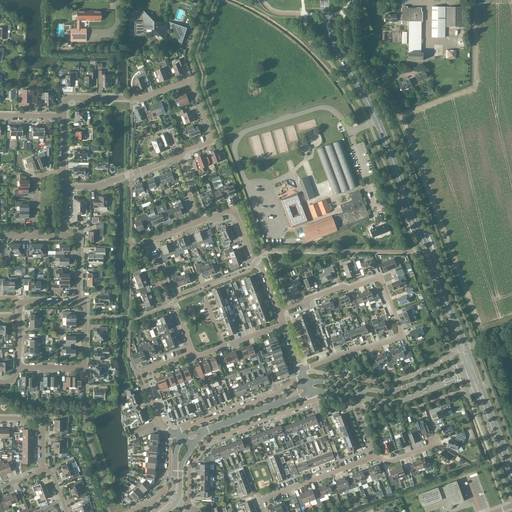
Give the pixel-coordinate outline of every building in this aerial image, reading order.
[(396,15),(385,15),(385,22),(396,22),(396,19),(401,19),(401,21),(406,22),(406,21),(408,21),(408,22),(409,22),(408,47),(408,53),(408,61),(423,61),(423,53),(421,53),(421,47),(421,22),(422,22),(422,12),(421,12),(421,8),(417,8),(407,8),(407,7),(402,6),(401,15),(396,16),(396,15)] [(464,27),(464,7),(446,7),(446,24),(445,24),(445,7),(432,7),(432,37),(445,37),(445,27),(464,27)] [(147,30),(154,30),(166,42),(166,22),(154,22),(142,10),(142,22),(134,22),(134,34),(146,34),(147,30)] [(81,29),(81,21),(100,21),(100,11),(77,11),(77,21),(76,21),(76,29),(70,29),(70,38),(86,38),(86,29),(81,29)] [(182,43),(187,28),(173,23),(172,26),(180,42),(182,43)] [(3,25),(3,28),(0,27),(0,38),(6,39),(6,33),(7,33),(7,30),(10,30),(11,25),(3,25)] [(456,59),(456,50),(448,50),(446,50),(446,58),(447,58),(447,59),(456,59)] [(181,66),(184,65),(181,59),(177,60),(178,63),(172,65),(173,68),(171,69),(171,70),(172,73),(173,74),(175,73),(176,76),(183,73),(181,66)] [(158,77),(160,82),(168,79),(164,69),(168,68),(165,61),(158,64),(161,69),(153,72),(155,78),(158,77)] [(147,78),(144,71),(143,68),(139,69),(140,71),(138,72),(137,72),(136,73),(135,74),(135,75),(134,75),(133,76),(133,77),(132,78),(132,80),(132,81),(131,82),(131,83),(131,84),(131,85),(132,86),(132,87),(136,86),(138,90),(146,87),(143,80),(147,78)] [(110,75),(104,75),(104,71),(98,71),(98,80),(102,80),(102,87),(110,87),(110,75)] [(425,71),(415,76),(417,82),(427,77),(425,71)] [(77,78),(77,72),(68,72),(68,76),(65,76),(65,87),(73,87),(73,78),(77,78)] [(95,79),(95,73),(89,73),(89,77),(84,77),(84,87),(92,87),(92,79),(95,79)] [(411,84),(413,82),(412,79),(409,80),(399,84),(401,91),(412,86),(411,84)] [(36,103),(36,96),(33,96),(33,90),(30,90),(28,90),(22,90),(22,96),(19,96),(19,105),(28,105),(28,103),(32,103),(36,103)] [(54,106),(55,96),(54,96),(52,94),(48,93),(42,93),(41,103),(47,103),(47,105),(54,106)] [(180,106),(189,103),(186,96),(182,98),(181,94),(174,97),(176,102),(179,102),(180,106)] [(172,120),(169,114),(167,107),(164,108),(161,101),(155,104),(159,115),(165,113),(169,121),(172,120)] [(454,110),(443,114),(446,122),(457,118),(455,112),(459,111),(456,103),(452,105),(454,110)] [(153,117),(159,115),(155,104),(149,106),(151,113),(148,114),(151,121),(154,120),(153,117)] [(145,118),(148,117),(146,110),(142,112),(141,109),(134,112),(135,114),(134,115),(134,120),(137,119),(138,122),(145,119),(145,118)] [(186,124),(194,121),(192,115),(193,115),(192,111),(186,113),(185,109),(179,111),(181,116),(183,116),(186,124)] [(86,119),(87,116),(89,116),(89,112),(86,112),(86,111),(75,111),(75,123),(80,123),(82,125),(89,126),(89,119),(86,119)] [(167,126),(169,133),(175,131),(172,124),(167,126)] [(191,137),(200,133),(198,127),(191,129),(190,126),(184,129),(186,134),(190,133),(191,137)] [(16,136),(16,127),(10,127),(10,132),(7,132),(7,139),(10,139),(10,136),(16,136)] [(25,133),(22,132),(22,127),(16,127),(16,136),(22,136),(22,139),(25,139),(25,133)] [(38,136),(38,127),(32,127),(32,133),(29,133),(29,139),(32,139),(32,136),(38,136)] [(47,133),(44,133),(44,127),(38,127),(38,136),(44,136),(44,139),(47,139),(47,133)] [(91,129),(82,129),(82,132),(75,132),(75,139),(76,139),(76,141),(77,141),(77,139),(82,140),(82,141),(86,141),(86,140),(85,140),(89,140),(89,139),(89,134),(91,134),(91,129)] [(158,153),(164,151),(162,146),(165,145),(166,147),(170,145),(166,133),(161,135),(162,138),(160,139),(160,138),(152,141),(155,150),(156,150),(158,153)] [(81,146),(81,150),(74,150),(74,158),(85,158),(85,150),(88,150),(88,146),(81,146)] [(211,157),(213,162),(213,164),(222,161),(219,151),(215,153),(215,150),(212,151),(213,156),(211,157)] [(43,161),(47,160),(44,153),(38,155),(35,157),(36,160),(39,169),(45,166),(43,161)] [(213,162),(211,157),(210,156),(208,157),(207,156),(203,157),(202,155),(200,156),(204,167),(211,165),(210,163),(213,162)] [(206,171),(204,167),(200,156),(198,157),(199,159),(195,160),(195,162),(192,163),(195,171),(201,169),(202,173),(206,171)] [(36,160),(33,161),(31,157),(25,160),(28,167),(31,166),(33,171),(39,169),(36,160)] [(84,176),(84,169),(88,169),(88,165),(80,165),(80,169),(74,168),(74,175),(81,175),(81,176),(84,176)] [(178,182),(176,176),(173,177),(171,172),(165,174),(168,183),(172,181),(173,184),(178,182)] [(162,185),(168,183),(165,174),(159,176),(161,182),(158,183),(159,186),(161,190),(164,189),(162,185)] [(26,180),(26,177),(19,175),(19,187),(27,187),(28,187),(28,181),(24,181),(25,180),(26,180)] [(315,197),(309,182),(307,177),(299,180),(306,201),(315,197)] [(153,179),(147,181),(149,184),(148,185),(149,186),(150,189),(151,191),(154,190),(154,188),(159,186),(158,183),(157,180),(154,181),(153,179)] [(141,183),(135,185),(136,189),(136,191),(137,191),(138,194),(141,193),(142,194),(145,193),(148,192),(145,185),(142,186),(141,183)] [(223,186),(226,196),(229,194),(230,197),(233,196),(232,195),(236,193),(233,185),(229,187),(228,184),(223,186)] [(223,197),(226,196),(223,186),(218,188),(219,190),(214,192),(217,200),(221,199),(221,200),(224,199),(223,197)] [(19,187),(18,187),(18,191),(14,191),(14,197),(21,197),(21,193),(27,194),(27,187),(19,187)] [(212,201),(215,200),(211,191),(206,193),(207,195),(203,196),(206,205),(209,203),(210,204),(212,203),(212,201)] [(363,201),(359,191),(349,194),(352,201),(340,205),(343,214),(339,215),(339,214),(302,228),(301,229),(300,230),(299,232),(299,233),(299,235),(300,237),(305,235),(307,241),(322,236),(322,237),(348,228),(347,227),(369,219),(364,206),(365,206),(365,205),(364,202),(363,201)] [(282,200),(292,226),(307,220),(297,194),(282,200)] [(97,205),(99,205),(99,207),(106,207),(107,197),(99,197),(99,200),(97,200),(93,200),(93,207),(97,207),(97,205)] [(86,214),(86,200),(81,200),(81,198),(77,198),(76,199),(73,199),(73,222),(80,222),(80,214),(86,214)] [(326,200),(323,200),(308,206),(313,218),(330,212),(326,200)] [(22,204),(23,202),(15,201),(15,207),(19,207),(19,211),(28,211),(28,205),(22,204)] [(180,209),(183,208),(181,202),(175,205),(176,207),(173,208),(176,217),(182,215),(180,209)] [(167,211),(166,208),(165,204),(162,205),(164,209),(163,209),(164,210),(165,215),(168,214),(170,219),(176,217),(173,208),(167,211)] [(163,216),(165,215),(164,210),(157,212),(158,214),(155,215),(159,224),(165,221),(163,216)] [(15,215),(15,221),(22,221),(24,221),(24,218),(28,218),(28,211),(19,211),(19,215),(15,215)] [(145,216),(146,216),(145,214),(137,217),(137,218),(135,223),(138,231),(144,229),(144,228),(145,228),(145,224),(148,223),(148,221),(147,221),(145,216)] [(159,224),(155,215),(149,217),(148,215),(146,216),(145,216),(147,221),(148,221),(150,220),(152,226),(159,224)] [(384,224),(376,227),(373,229),(372,226),(369,227),(370,230),(373,237),(387,232),(384,224)] [(224,236),(232,233),(230,227),(224,229),(223,226),(216,228),(218,231),(221,230),(224,236)] [(103,236),(103,229),(96,229),(96,232),(88,232),(88,242),(97,242),(97,236),(103,236)] [(200,232),(204,243),(207,242),(208,244),(213,242),(211,236),(208,237),(205,230),(200,232)] [(200,244),(204,243),(200,232),(194,234),(197,241),(194,242),(196,248),(201,246),(200,244)] [(232,233),(224,236),(226,242),(222,243),(223,247),(230,244),(229,241),(234,239),(232,233)] [(196,248),(194,242),(191,243),(189,236),(183,238),(187,249),(191,248),(191,250),(196,248)] [(507,236),(502,238),(505,247),(510,245),(507,236)] [(183,251),(187,249),(183,238),(177,240),(180,247),(177,248),(179,254),(184,253),(183,251)] [(500,239),(494,241),(498,250),(503,248),(500,239)] [(494,241),(489,243),(493,252),(498,250),(494,241)] [(179,254),(177,248),(174,249),(172,243),(166,245),(170,256),(174,254),(175,257),(180,255),(179,254)] [(489,243),(484,245),(487,254),(488,254),(493,252),(489,243)] [(14,254),(14,244),(7,244),(7,250),(4,250),(4,257),(9,257),(9,254),(14,254)] [(23,250),(20,250),(21,244),(14,244),(14,254),(18,254),(18,257),(23,257),(23,250)] [(36,254),(36,244),(30,244),(29,250),(26,250),(26,257),(32,257),(32,254),(36,254)] [(46,250),(43,250),(43,245),(36,244),(36,254),(40,254),(40,257),(46,258),(46,250)] [(68,251),(68,245),(64,245),(64,244),(60,244),(60,245),(59,245),(59,249),(55,248),(55,255),(64,255),(64,251),(68,251)] [(167,257),(170,256),(166,245),(161,247),(163,253),(160,255),(163,262),(168,260),(167,257)] [(484,245),(479,247),(482,256),(487,254),(484,245)] [(479,247),(474,249),(477,258),(479,257),(482,256),(479,247)] [(104,257),(104,249),(95,248),(95,252),(92,252),(92,254),(88,254),(88,264),(102,264),(102,257),(104,257)] [(232,259),(240,256),(238,250),(232,252),(231,249),(224,251),(226,257),(230,256),(232,259)] [(465,257),(461,259),(462,262),(464,261),(465,265),(464,265),(465,268),(466,268),(467,271),(466,271),(467,274),(469,274),(470,277),(468,278),(469,278),(470,281),(470,282),(471,282),(473,285),(471,285),(472,288),(474,288),(475,291),(473,292),(475,295),(476,294),(477,297),(476,298),(477,301),(480,300),(482,305),(488,302),(479,279),(481,278),(479,273),(478,274),(469,251),(463,253),(465,257)] [(64,258),(64,255),(55,255),(55,261),(59,261),(59,265),(68,265),(68,258),(64,258)] [(240,256),(232,259),(233,262),(229,264),(231,270),(238,267),(237,264),(243,262),(240,256)] [(352,266),(355,265),(353,258),(350,260),(351,263),(343,266),(347,278),(355,275),(352,266)] [(210,260),(204,262),(206,266),(209,275),(215,273),(213,267),(216,265),(214,259),(210,260)] [(386,271),(396,267),(393,259),(383,263),(386,271)] [(364,273),(374,269),(371,260),(360,264),(364,273)] [(198,263),(194,264),(197,272),(201,271),(203,277),(209,275),(206,266),(203,267),(202,264),(199,265),(198,263)] [(331,275),(335,274),(333,267),(325,270),(325,273),(319,275),(322,283),(327,281),(326,281),(332,278),(331,275)] [(182,276),(185,284),(191,282),(189,276),(192,275),(189,269),(184,271),(185,275),(182,276)] [(62,274),(62,271),(56,271),(55,277),(59,277),(59,281),(69,281),(69,274),(62,274)] [(101,277),(101,271),(91,271),(91,274),(88,274),(88,286),(95,286),(95,277),(101,277)] [(137,282),(146,279),(144,273),(141,274),(140,271),(133,274),(134,277),(135,277),(137,282)] [(311,281),(314,280),(312,272),(305,274),(307,279),(304,280),(307,289),(313,286),(311,281)] [(185,284),(182,276),(178,277),(177,273),(171,276),(174,284),(177,283),(179,287),(185,284)] [(401,282),(406,281),(404,275),(397,277),(398,281),(391,283),(394,290),(403,287),(401,282)] [(245,285),(255,281),(253,276),(243,280),(245,285)] [(8,281),(8,291),(14,291),(14,285),(17,285),(17,277),(11,277),(11,281),(8,281)] [(8,291),(8,281),(2,281),(2,279),(0,278),(0,285),(2,285),(2,291),(8,291)] [(40,284),(43,284),(43,278),(37,278),(37,281),(34,281),(34,291),(40,291),(40,284)] [(34,281),(31,281),(31,279),(24,279),(24,285),(28,285),(28,291),(34,291),(34,281)] [(140,292),(147,289),(146,286),(148,285),(146,279),(137,282),(139,288),(138,289),(140,292)] [(297,287),(301,286),(298,279),(294,281),(296,284),(284,288),(287,296),(299,292),(297,287)] [(69,288),(69,281),(59,281),(59,285),(53,285),(53,291),(62,291),(62,287),(69,288)] [(257,286),(255,281),(245,285),(247,290),(257,286)] [(257,286),(247,290),(249,295),(259,291),(257,286)] [(501,287),(500,288),(503,297),(508,295),(505,286),(501,287)] [(220,288),(212,291),(214,297),(222,294),(222,295),(225,294),(224,292),(227,291),(228,292),(229,291),(228,288),(221,291),(220,288)] [(499,288),(495,289),(498,298),(503,297),(500,288),(499,288)] [(144,301),(153,298),(151,292),(148,293),(147,289),(140,292),(141,296),(142,295),(144,301)] [(370,289),(365,291),(369,300),(369,303),(372,302),(379,299),(378,297),(376,290),(371,292),(370,289)] [(491,291),(490,291),(493,300),(498,298),(495,289),(491,291)] [(222,294),(214,297),(216,302),(224,300),(223,296),(228,294),(228,292),(227,291),(224,292),(225,294),(222,295),(222,294)] [(363,302),(369,300),(365,291),(360,293),(363,302)] [(359,304),(363,302),(360,293),(355,295),(357,300),(354,301),(355,304),(357,308),(360,307),(359,304)] [(355,304),(354,301),(353,298),(350,299),(348,294),(343,296),(346,304),(347,308),(351,306),(352,305),(355,304)] [(400,306),(409,302),(406,295),(397,299),(400,306)] [(109,303),(109,296),(99,296),(99,299),(94,299),(94,306),(104,306),(104,303),(109,303)] [(255,303),(263,301),(261,296),(253,299),(250,300),(252,305),(255,303)] [(341,306),(346,304),(343,296),(337,298),(339,303),(336,304),(339,310),(342,309),(341,306)] [(147,311),(154,308),(153,305),(155,304),(153,298),(144,301),(146,307),(145,308),(147,311)] [(229,303),(226,304),(224,300),(216,302),(218,308),(226,305),(226,306),(229,305),(229,303)] [(340,312),(339,310),(336,304),(334,305),(332,300),(326,302),(330,310),(333,309),(336,313),(340,312)] [(325,312),(330,310),(326,302),(321,304),(323,309),(320,310),(323,316),(326,315),(325,312)] [(228,311),(226,306),(226,305),(218,308),(221,314),(228,311)] [(410,310),(414,309),(412,305),(406,308),(407,311),(402,313),(406,324),(415,321),(410,310)] [(256,314),(266,310),(265,306),(257,308),(258,311),(255,312),(256,314)] [(261,318),(268,315),(266,310),(256,314),(258,319),(261,318)] [(233,314),(230,315),(228,311),(221,314),(223,319),(230,316),(231,317),(233,316),(233,314)] [(298,323),(307,319),(306,317),(307,316),(305,311),(299,313),(300,316),(297,317),(298,321),(297,321),(298,323)] [(29,321),(38,321),(38,317),(42,317),(42,312),(36,312),(36,315),(29,315),(29,316),(28,317),(28,320),(29,321)] [(66,322),(75,322),(75,315),(70,315),(71,312),(62,312),(62,318),(66,318),(66,322)] [(162,325),(170,322),(168,315),(165,317),(164,314),(158,316),(159,319),(160,319),(162,325)] [(260,325),(270,321),(268,315),(261,318),(258,319),(260,325)] [(378,323),(382,332),(387,330),(385,323),(388,322),(385,315),(380,317),(382,321),(378,323)] [(232,322),(231,317),(230,316),(223,319),(225,325),(232,322)] [(301,328),(310,324),(309,322),(308,322),(307,319),(298,323),(298,325),(299,324),(301,328)] [(382,332),(378,323),(377,319),(372,321),(371,320),(369,321),(371,328),(374,327),(376,334),(382,332)] [(38,325),(38,321),(29,321),(29,328),(36,328),(36,331),(42,331),(42,325),(38,325)] [(359,327),(363,336),(368,333),(367,329),(370,328),(367,321),(364,322),(365,325),(359,327)] [(75,328),(75,322),(66,322),(66,325),(62,325),(62,332),(70,332),(70,328),(75,328)] [(161,335),(168,332),(167,330),(172,328),(170,322),(162,325),(163,327),(162,328),(160,331),(161,335)] [(237,325),(234,326),(232,322),(225,325),(227,330),(234,327),(235,328),(238,327),(237,325)] [(301,333),(311,329),(310,327),(311,326),(310,324),(301,328),(302,331),(301,331),(301,333)] [(419,329),(423,327),(422,324),(415,327),(416,330),(409,332),(412,340),(422,336),(419,329)] [(107,333),(107,327),(98,327),(98,330),(94,330),(94,340),(104,341),(104,333),(107,333)] [(237,333),(235,328),(234,327),(227,330),(229,336),(237,333)] [(357,338),(363,336),(359,327),(354,329),(357,338)] [(304,338),(314,334),(313,332),(312,332),(311,329),(301,333),(302,335),(303,334),(304,338)] [(351,340),(357,338),(354,329),(348,331),(351,340)] [(346,342),(351,340),(348,331),(342,333),(346,342)] [(166,343),(177,339),(174,333),(169,335),(168,332),(161,335),(162,337),(163,337),(163,338),(165,339),(166,343)] [(340,344),(346,342),(342,333),(337,336),(340,344)] [(305,343),(315,340),(313,337),(315,336),(314,334),(304,338),(306,341),(305,341),(305,343)] [(334,346),(340,344),(337,336),(331,338),(334,346)] [(29,347),(38,347),(38,343),(41,343),(42,337),(36,337),(36,340),(29,340),(29,347)] [(62,347),(70,347),(70,343),(75,343),(75,337),(65,337),(65,341),(62,340),(62,347)] [(267,347),(278,343),(276,337),(268,340),(270,344),(266,345),(267,347)] [(168,352),(174,349),(173,347),(179,345),(177,339),(166,343),(167,346),(166,347),(168,352)] [(308,348),(318,344),(317,342),(316,342),(315,340),(305,343),(306,345),(307,344),(308,348)] [(148,349),(149,351),(151,356),(156,354),(153,345),(150,346),(148,342),(146,343),(145,341),(143,342),(143,344),(146,350),(148,349)] [(272,351),(280,348),(278,343),(267,347),(268,349),(271,348),(272,351)] [(146,351),(146,350),(143,344),(141,345),(141,347),(140,347),(139,350),(140,352),(137,353),(141,362),(146,360),(143,352),(146,351)] [(319,353),(317,347),(319,346),(318,344),(308,348),(309,351),(308,352),(309,353),(312,352),(313,355),(319,353)] [(259,356),(256,347),(253,348),(252,345),(247,347),(250,356),(251,359),(259,356)] [(29,347),(29,353),(36,353),(35,359),(41,359),(41,351),(38,351),(38,347),(29,347)] [(70,350),(70,347),(62,347),(62,353),(65,353),(65,357),(75,357),(75,350),(70,350)] [(245,358),(250,356),(247,347),(241,349),(243,354),(240,355),(241,359),(244,358),(245,358)] [(412,357),(410,352),(404,354),(401,347),(396,349),(399,358),(403,357),(404,360),(412,357)] [(274,356),(282,353),(280,348),(272,351),(269,352),(270,354),(273,353),(274,356)] [(94,360),(103,360),(104,356),(105,355),(108,355),(108,349),(102,349),(102,352),(94,352),(93,358),(94,359),(94,360)] [(396,359),(399,358),(396,349),(390,351),(393,358),(390,359),(392,365),(397,363),(396,359)] [(241,359),(240,355),(237,356),(235,351),(230,353),(233,363),(239,361),(238,360),(241,359)] [(141,362),(137,353),(132,354),(131,352),(130,352),(130,356),(133,356),(136,364),(141,362)] [(381,354),(379,355),(383,364),(386,363),(387,366),(389,366),(390,368),(393,367),(392,365),(390,359),(388,360),(385,353),(384,353),(384,352),(381,353),(381,354)] [(230,364),(233,363),(230,353),(224,355),(225,359),(222,360),(224,366),(225,369),(230,367),(231,366),(230,364)] [(283,359),(281,354),(283,354),(282,353),(274,356),(273,357),(274,360),(271,362),(272,364),(283,359)] [(383,364),(379,355),(374,357),(376,362),(371,364),(374,371),(384,368),(383,364)] [(208,364),(211,372),(219,369),(215,357),(210,359),(211,362),(208,364)] [(277,368),(285,365),(283,359),(272,364),(272,366),(276,364),(277,368)] [(211,372),(208,364),(207,360),(202,362),(203,365),(200,367),(203,375),(211,372)] [(203,375),(200,367),(199,363),(194,365),(196,368),(192,370),(195,378),(203,375)] [(278,371),(275,372),(276,374),(287,370),(285,365),(277,368),(278,371)] [(106,372),(104,372),(104,367),(95,367),(95,372),(93,372),(93,379),(103,379),(106,379),(106,372)] [(181,374),(184,382),(192,379),(187,367),(183,369),(184,373),(181,374)] [(184,382),(181,374),(179,370),(175,372),(176,376),(173,377),(176,385),(184,382)] [(287,370),(276,374),(276,376),(280,375),(281,378),(289,375),(287,370)] [(173,377),(172,373),(167,375),(168,379),(165,380),(168,388),(176,385),(173,377)] [(267,376),(264,377),(263,374),(260,375),(260,376),(264,387),(267,386),(266,384),(270,383),(267,376)] [(159,378),(156,379),(157,383),(160,391),(168,388),(165,380),(164,376),(159,378)] [(260,376),(257,377),(258,379),(256,380),(259,389),(258,387),(262,386),(262,387),(264,387),(260,376)] [(28,378),(28,377),(22,377),(21,382),(17,382),(17,391),(24,391),(24,386),(28,386),(28,378)] [(50,387),(50,377),(43,377),(43,382),(40,382),(40,390),(50,390),(50,387)] [(50,377),(50,387),(53,387),(53,390),(59,390),(59,382),(56,382),(56,377),(50,377)] [(72,387),(72,377),(66,377),(66,383),(63,383),(63,390),(68,390),(68,387),(72,387)] [(72,377),(72,387),(75,387),(75,390),(81,390),(81,383),(81,380),(78,380),(78,377),(72,377)] [(28,378),(28,386),(28,387),(32,387),(32,391),(37,391),(37,385),(34,385),(34,378),(28,378)] [(257,390),(259,389),(256,380),(250,382),(253,389),(256,388),(257,390)] [(244,384),(242,385),(240,382),(238,383),(242,395),(244,394),(244,393),(247,392),(244,384)] [(249,391),(253,389),(250,382),(244,384),(247,392),(247,393),(250,392),(249,391)] [(240,396),(242,395),(238,383),(235,384),(235,385),(236,387),(233,388),(236,396),(239,394),(240,396)] [(107,392),(107,386),(99,386),(99,389),(93,389),(93,399),(97,399),(97,397),(104,397),(105,392),(107,392)] [(140,398),(138,392),(135,394),(133,389),(127,391),(127,397),(127,399),(129,398),(130,401),(131,401),(140,398)] [(221,390),(225,401),(231,399),(227,391),(224,392),(223,389),(221,390)] [(220,403),(225,401),(221,390),(219,390),(220,394),(217,395),(220,403)] [(220,403),(217,395),(213,396),(212,393),(210,394),(214,405),(220,403)] [(204,409),(199,398),(198,394),(195,395),(197,398),(199,402),(195,403),(192,404),(195,411),(198,410),(198,411),(204,409)] [(209,407),(214,405),(210,394),(208,394),(209,398),(206,399),(209,407)] [(209,407),(206,399),(203,400),(201,397),(199,398),(204,409),(209,407)] [(130,401),(127,402),(130,409),(127,410),(128,412),(136,409),(135,408),(137,407),(137,406),(137,405),(142,403),(140,398),(131,401),(130,401)] [(195,411),(192,404),(190,405),(189,404),(186,406),(185,402),(183,403),(187,415),(192,412),(195,411)] [(182,417),(187,415),(183,403),(181,404),(182,407),(179,408),(182,417)] [(447,411),(451,410),(449,404),(441,407),(443,411),(437,413),(439,419),(449,415),(447,411)] [(182,417),(179,408),(175,410),(174,406),(172,407),(176,419),(182,417)] [(171,421),(176,419),(172,407),(170,408),(171,411),(168,412),(171,421)] [(138,410),(136,410),(136,409),(128,412),(129,414),(131,413),(132,416),(136,415),(137,418),(146,414),(144,409),(139,411),(139,410),(138,410)] [(337,422),(345,419),(343,414),(339,416),(338,413),(332,415),(334,420),(336,419),(337,422)] [(135,428),(142,425),(141,423),(148,420),(146,414),(137,418),(138,421),(135,422),(133,424),(135,428)] [(315,415),(310,417),(313,426),(314,428),(319,426),(319,425),(322,424),(318,414),(315,415)] [(69,422),(69,420),(69,417),(61,417),(61,420),(54,420),(54,426),(68,426),(68,422),(69,422)] [(310,427),(313,426),(310,417),(305,419),(309,430),(311,430),(310,427)] [(307,431),(309,430),(305,419),(300,421),(303,429),(306,428),(307,431)] [(339,427),(347,424),(345,419),(337,422),(339,427)] [(423,434),(429,432),(428,429),(427,425),(426,425),(425,423),(423,424),(422,419),(415,421),(418,430),(421,429),(423,434)] [(300,431),(303,429),(300,421),(295,423),(299,434),(301,433),(300,431)] [(453,426),(454,425),(453,422),(440,427),(441,430),(442,429),(444,435),(453,432),(452,428),(453,426)] [(297,435),(299,434),(295,423),(290,425),(293,433),(296,432),(297,435)] [(341,433),(349,429),(347,424),(339,427),(336,428),(338,434),(341,433)] [(281,425),(276,427),(279,436),(279,438),(285,436),(284,434),(281,425)] [(288,435),(293,433),(290,425),(284,427),(288,435)] [(68,434),(68,426),(54,426),(54,431),(61,431),(61,434),(68,434)] [(274,438),(279,436),(276,427),(271,429),(274,438)] [(416,435),(419,434),(416,427),(409,430),(410,434),(408,435),(412,444),(418,442),(416,435)] [(269,439),(274,438),(271,429),(265,431),(269,439)] [(340,439),(351,434),(349,429),(341,433),(342,436),(339,437),(340,439)] [(264,441),(269,439),(265,431),(260,433),(264,441)] [(462,444),(463,445),(466,437),(463,431),(457,434),(458,436),(458,438),(456,437),(455,441),(454,441),(449,440),(447,447),(455,449),(461,446),(462,444)] [(404,440),(407,439),(404,432),(400,434),(401,437),(395,439),(399,449),(406,446),(404,440)] [(259,443),(264,441),(260,433),(255,435),(259,443)] [(345,443),(353,439),(351,434),(340,439),(341,440),(343,439),(345,443)] [(253,445),(259,443),(255,435),(250,437),(253,445)] [(390,447),(393,445),(390,437),(387,439),(388,442),(383,445),(384,447),(383,447),(385,451),(386,454),(392,452),(390,447)] [(67,448),(67,442),(67,439),(61,439),(61,442),(54,442),(54,448),(64,448),(67,448)] [(250,448),(248,445),(247,446),(245,439),(242,440),(237,442),(240,450),(243,449),(244,451),(250,448)] [(346,448),(355,444),(353,439),(345,443),(346,448)] [(237,451),(240,450),(237,442),(232,444),(235,452),(236,455),(238,454),(237,451)] [(230,454),(235,452),(232,444),(226,446),(230,454)] [(348,456),(354,454),(352,451),(357,450),(355,444),(346,448),(348,453),(347,453),(348,456)] [(224,456),(230,454),(226,446),(221,448),(224,456)] [(330,462),(335,460),(330,447),(328,448),(329,451),(326,452),(330,462)] [(63,453),(64,448),(54,448),(54,453),(61,453),(61,456),(67,456),(67,453),(63,453)] [(226,459),(224,456),(221,448),(216,449),(220,458),(223,457),(224,460),(226,459)] [(214,460),(220,458),(216,449),(211,451),(212,454),(208,455),(206,458),(213,463),(215,461),(214,460)] [(330,462),(326,452),(323,453),(322,450),(320,451),(325,463),(330,462)] [(320,465),(325,463),(320,451),(318,452),(319,455),(316,456),(320,465)] [(451,461),(455,456),(449,452),(447,455),(442,451),(438,458),(446,463),(448,459),(451,461)] [(320,465),(316,456),(313,457),(312,454),(310,455),(314,467),(320,465)] [(272,464),(284,460),(283,457),(280,458),(279,455),(269,459),(272,464)] [(309,469),(314,467),(310,455),(308,455),(309,459),(306,460),(309,469)] [(212,465),(213,463),(206,458),(205,460),(204,464),(201,464),(201,470),(210,470),(210,465),(212,465)] [(299,473),(304,471),(300,458),(298,459),(299,463),(296,464),(299,473)] [(309,469),(306,460),(303,461),(302,458),(300,458),(304,471),(309,469)] [(427,472),(429,471),(432,470),(429,463),(426,464),(424,458),(418,460),(421,469),(424,468),(426,471),(427,470),(427,472)] [(67,465),(61,467),(63,472),(75,468),(75,467),(77,467),(74,459),(67,461),(68,463),(67,463),(67,464),(67,465)] [(274,470),(283,467),(282,464),(285,462),(284,460),(272,464),(274,470)] [(418,470),(421,469),(418,460),(412,462),(414,469),(411,470),(414,477),(418,475),(418,474),(419,473),(418,470)] [(14,468),(12,462),(8,463),(8,462),(4,464),(3,461),(1,461),(6,474),(11,472),(10,469),(14,468)] [(377,479),(382,477),(385,476),(383,470),(380,472),(378,465),(373,467),(377,479)] [(395,469),(399,478),(402,476),(404,481),(410,478),(406,469),(403,471),(402,466),(395,469)] [(276,476),(288,471),(287,468),(284,469),(283,467),(274,470),(276,476)] [(369,482),(377,479),(373,467),(368,469),(370,476),(367,477),(369,482)] [(79,475),(78,472),(77,473),(75,468),(63,472),(65,477),(72,475),(73,477),(79,475)] [(243,469),(231,474),(233,480),(246,475),(243,469)] [(395,479),(399,478),(395,469),(389,471),(391,475),(388,476),(391,485),(397,483),(395,479)] [(288,471),(276,476),(278,481),(287,478),(286,475),(289,474),(288,471)] [(362,471),(357,473),(361,485),(369,482),(367,477),(365,478),(362,471)] [(353,488),(361,485),(357,473),(352,475),(354,481),(351,482),(353,488)] [(238,484),(248,481),(246,475),(233,480),(234,482),(237,481),(238,484)] [(353,488),(351,482),(350,479),(347,480),(346,477),(341,479),(345,491),(353,488)] [(146,480),(142,483),(149,490),(150,489),(149,488),(152,485),(151,484),(152,480),(146,479),(146,480)] [(337,494),(345,491),(341,479),(335,481),(336,484),(333,485),(336,493),(337,494)] [(71,493),(82,488),(81,485),(83,485),(81,480),(75,482),(76,485),(69,487),(71,493)] [(237,491),(250,486),(248,481),(238,484),(240,487),(236,488),(237,491)] [(444,511),(451,510),(450,508),(453,507),(452,505),(463,501),(456,481),(445,485),(444,485),(445,486),(438,488),(438,487),(437,487),(418,495),(422,507),(423,506),(425,511),(428,511),(439,508),(440,511),(437,511),(444,511)] [(141,483),(139,482),(138,482),(135,486),(136,486),(137,487),(137,488),(138,487),(143,493),(146,491),(147,492),(149,490),(142,483),(142,484),(141,483)] [(336,493),(333,485),(330,486),(329,483),(324,485),(327,494),(330,493),(331,495),(336,493)] [(39,494),(47,491),(45,485),(39,487),(38,485),(32,487),(34,492),(37,491),(39,494)] [(324,495),(327,494),(324,485),(318,487),(319,490),(316,491),(317,492),(319,499),(325,497),(324,495)] [(137,488),(137,487),(136,486),(132,489),(134,491),(140,498),(142,497),(141,496),(143,493),(138,487),(137,488)] [(250,486),(237,491),(238,494),(242,492),(243,496),(252,492),(250,486)] [(81,492),(80,489),(82,489),(82,488),(71,493),(73,498),(80,495),(81,498),(87,496),(85,491),(81,492)] [(129,495),(127,497),(131,501),(133,499),(135,501),(138,499),(139,500),(140,498),(134,491),(133,490),(132,489),(128,494),(129,495)] [(319,499),(317,492),(313,494),(312,490),(306,492),(310,504),(312,505),(320,501),(319,499)] [(47,491),(39,494),(40,498),(36,499),(38,505),(44,502),(43,500),(49,497),(47,491)] [(209,495),(210,491),(201,491),(201,497),(201,500),(211,500),(211,495),(209,495)] [(301,507),(310,504),(306,492),(300,494),(302,501),(299,502),(301,507)] [(8,496),(11,504),(15,503),(15,504),(17,503),(18,506),(21,505),(19,498),(16,499),(14,493),(8,496)] [(8,505),(11,504),(8,496),(2,498),(3,502),(0,503),(0,511),(1,511),(9,509),(8,505)] [(87,507),(90,505),(88,500),(82,502),(83,505),(77,508),(78,511),(81,511),(88,510),(87,507)] [(244,509),(254,505),(252,500),(239,505),(240,507),(243,506),(244,509)]
